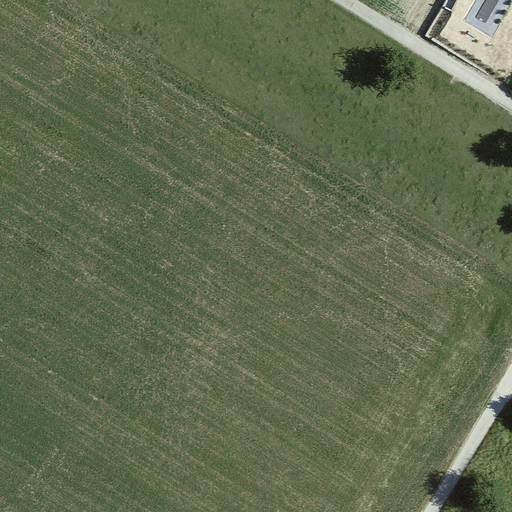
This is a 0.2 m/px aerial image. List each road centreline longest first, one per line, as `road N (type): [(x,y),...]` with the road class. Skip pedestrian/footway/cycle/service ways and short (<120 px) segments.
road 1 (track): [(351,0),(511,99)]
road 2 (track): [(511,384),(432,511)]
